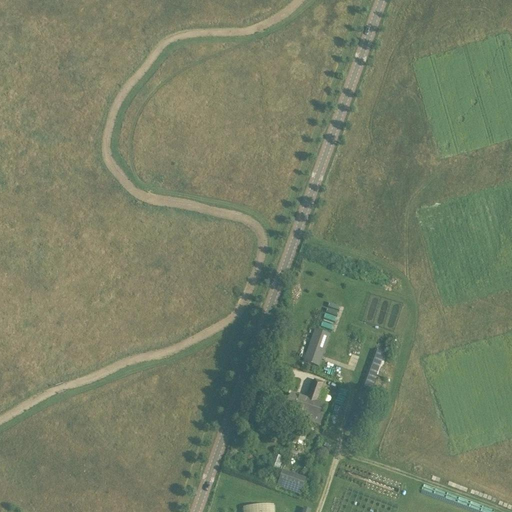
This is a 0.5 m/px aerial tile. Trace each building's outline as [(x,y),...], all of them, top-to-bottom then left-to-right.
[(326,313),(321,325),(331,330),(336,318),(326,313)] [(306,359),(320,365),(329,341),(315,335),(306,359)] [(376,349),(364,387),(372,390),(384,352),(376,349)] [(317,402),(323,384),(314,381),(308,398),(307,398),(307,400),(291,395),(285,411),(292,414),(290,419),(306,425),(307,422),(319,426),(326,405),(317,402)] [(294,444),(291,455),(298,457),(301,447),(302,447),(307,433),(298,430),(297,432),(293,430),(289,442),(294,444)] [(270,468),(279,471),(283,458),(274,455),(270,468)] [(278,487),(301,495),(306,480),(283,472),(278,487)]
